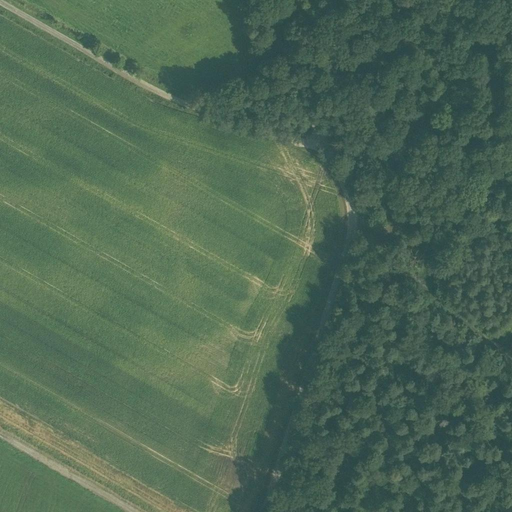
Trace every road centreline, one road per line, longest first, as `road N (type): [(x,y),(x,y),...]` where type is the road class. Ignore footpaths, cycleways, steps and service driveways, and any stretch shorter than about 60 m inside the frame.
road 1 (unclassified): [(323,141),(352,228),(267,511)]
road 2 (unclassified): [(0,2),(194,108),(300,143),(323,141)]
road 3 (track): [(0,434),(134,511)]
road 4 (unclassified): [(260,0),(323,141)]
